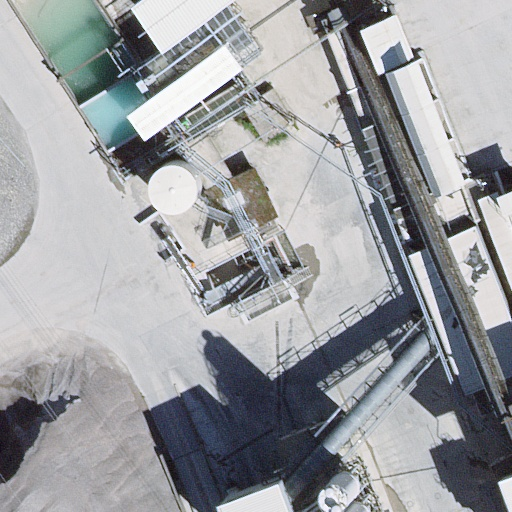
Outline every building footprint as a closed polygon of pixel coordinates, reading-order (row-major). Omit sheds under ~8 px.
[(164,0),(180,26),(226,0),(164,0)] [(180,108),(269,51),(240,6),(151,63),(180,108)] [(256,164),(211,186),(236,237),(281,214),(256,164)] [(511,303),(481,224),(419,246),(468,384),(505,371),(511,384),(511,303)] [(355,486),(360,487),(364,486),(368,483),(371,480),(373,475),(373,470),(371,465),(368,462),(364,459),(359,458),(354,459),(350,461),(346,464),(345,468),(344,473),(345,478),(347,482),(351,485),(355,486)] [(313,511),(295,466),(232,491),(240,511),(313,511)] [(378,511),(380,510),(382,506),(382,501),(380,496),(377,493),(373,490),(368,489),(363,490),(359,492),(356,495),(354,499),(353,504),(354,508),(356,511),(378,511)]
